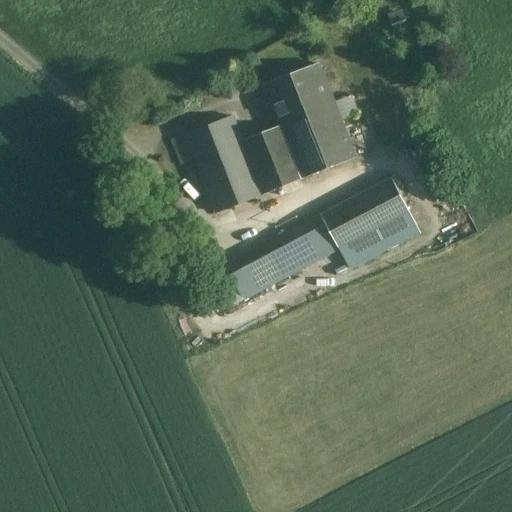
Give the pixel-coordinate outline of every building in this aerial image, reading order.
[(409,10),(368,24),(376,46),(417,33),(409,10)] [(319,66),(266,86),(282,128),(302,180),(355,159),(319,66)] [(218,213),(302,180),(282,128),(242,143),(232,117),(187,135),(196,159),(218,213)] [(196,159),(187,135),(172,141),(183,165),(196,159)] [(393,180),(209,276),(225,308),(339,248),(346,262),(410,230),(413,234),(418,230),(393,180)]
